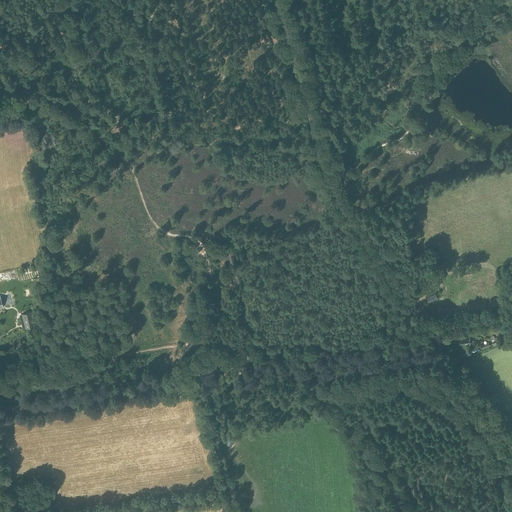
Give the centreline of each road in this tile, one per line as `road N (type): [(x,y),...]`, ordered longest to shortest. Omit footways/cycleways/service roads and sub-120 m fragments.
road 1 (track): [(0,373),(188,343),(211,331),(216,316),(205,250),(154,225),(144,208),(84,0)]
road 2 (track): [(196,380),(379,352),(408,303)]
road 3 (track): [(0,407),(196,380)]
road 4 (track): [(279,0),(320,154),(334,179)]
road 5 (track): [(334,179),(340,201),(408,303)]
road 6 (track): [(432,329),(511,440)]
